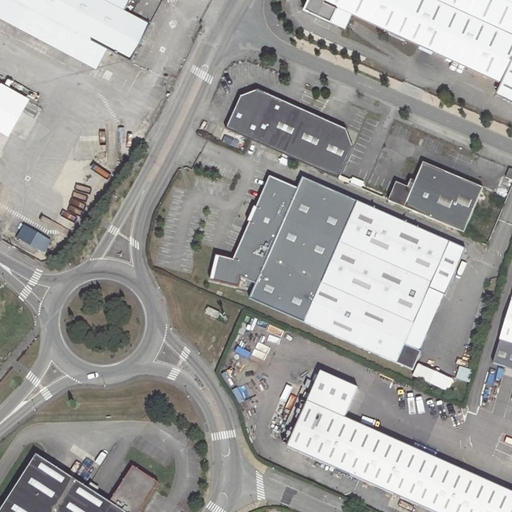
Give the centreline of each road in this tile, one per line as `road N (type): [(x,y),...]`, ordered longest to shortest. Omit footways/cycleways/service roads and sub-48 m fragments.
road 1 (unknown): [(511,427),(488,424),(452,439),(426,435),(373,404),(363,375),(349,365),(308,353),(275,376),(260,414)]
road 2 (unclassified): [(225,24),(511,149)]
road 3 (tertiary): [(225,24),(135,204),(112,274)]
road 4 (unclassified): [(235,480),(214,391),(150,320)]
road 5 (unknown): [(176,125),(247,164),(220,251)]
road 6 (unclassified): [(129,364),(184,379),(201,401),(217,478)]
road 7 (unknown): [(125,97),(63,136),(0,140)]
road 8 (unknown): [(0,57),(51,88),(95,101),(125,97)]
road 9 (unknown): [(125,97),(148,81),(193,0)]
